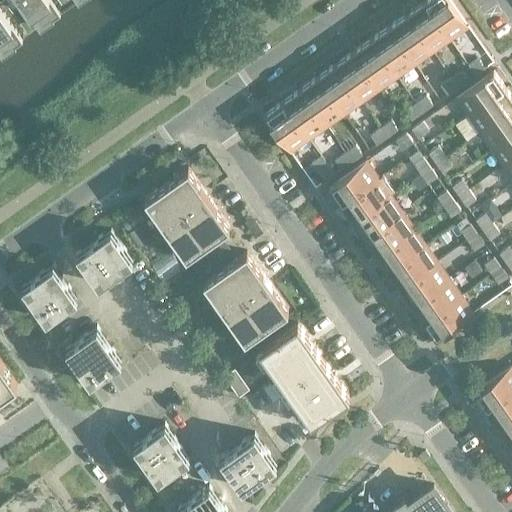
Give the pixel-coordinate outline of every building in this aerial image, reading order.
[(51,0),(21,0),(40,27),(61,13),(51,0)] [(450,37),(424,0),(406,13),(432,50),(450,37)] [(469,24),(451,0),(424,0),(450,37),(469,24)] [(0,50),(2,54),(22,40),(0,8),(0,50)] [(432,50),(406,13),(389,25),(415,62),(432,50)] [(415,62),(389,25),(371,38),(397,74),(415,62)] [(397,74),(371,38),(353,50),(379,87),(397,74)] [(379,87),(353,50),(336,62),(362,99),(379,87)] [(468,63),(475,73),(485,67),(477,56),(468,63)] [(362,99),(336,62),(318,75),(344,112),(362,99)] [(462,69),(451,76),(458,86),(468,78),(462,69)] [(506,87),(494,69),(457,95),(469,113),(506,87)] [(344,112),(318,75),(300,87),(326,124),(344,112)] [(458,86),(451,76),(441,84),(447,93),(458,86)] [(326,124),(300,87),(283,100),(309,137),(326,124)] [(511,107),(511,95),(506,87),(469,113),(481,129),(511,107)] [(426,94),(416,101),(422,110),(433,103),(426,94)] [(309,137),(283,100),(264,113),(290,150),(309,137)] [(422,110),(416,101),(406,108),(412,118),(422,110)] [(511,132),(511,107),(481,129),(493,146),(511,132)] [(391,119),(381,126),(387,135),(397,128),(391,119)] [(428,131),(421,120),(412,127),(419,137),(428,131)] [(387,135),(381,126),(370,133),(377,143),(387,135)] [(406,131),(397,137),(404,148),(413,141),(406,131)] [(511,157),(511,132),(493,146),(504,163),(511,157)] [(356,144),(345,151),(352,160),(362,153),(356,144)] [(438,145),(429,151),(436,161),(445,154),(438,145)] [(352,160),(345,151),(335,158),(342,167),(352,160)] [(452,164),(445,154),(436,161),(443,171),(452,164)] [(430,165),(423,155),(414,162),(421,172),(430,165)] [(379,177),(366,159),(329,185),(342,203),(379,177)] [(318,169),(325,179),(334,173),(327,162),(318,169)] [(437,175),(430,165),(421,172),(428,181),(437,175)] [(167,181),(188,211),(209,196),(188,166),(167,181)] [(395,190),(383,174),(379,177),(342,203),(353,219),(390,193),(395,190)] [(462,178),(453,184),(460,194),(469,188),(462,178)] [(145,197),(166,226),(188,211),(167,181),(145,197)] [(476,198),(469,188),(460,194),(467,204),(476,198)] [(454,198),(447,189),(438,195),(444,205),(454,198)] [(402,210),(390,193),(353,219),(365,236),(402,210)] [(209,196),(188,211),(208,240),(230,225),(209,196)] [(461,208),(454,198),(444,205),(451,215),(461,208)] [(140,209),(124,220),(129,228),(146,217),(140,209)] [(414,227),(402,210),(365,236),(377,253),(414,227)] [(187,255),(208,240),(188,211),(166,226),(187,255)] [(485,211),(476,218),(483,228),(492,221),(485,211)] [(499,231),(492,221),(483,228),(490,237),(499,231)] [(477,232),(470,222),(461,229),(468,238),(477,232)] [(137,225),(129,231),(139,246),(147,240),(137,225)] [(133,258),(111,227),(77,251),(99,283),(133,258)] [(426,243),(414,227),(377,253),(389,269),(426,243)] [(447,229),(438,235),(445,244),(453,238),(447,229)] [(484,242),(477,232),(468,238),(475,248),(484,242)] [(223,236),(190,260),(201,276),(235,252),(223,236)] [(437,260),(426,243),(389,269),(400,286),(433,263),(437,260)] [(511,249),(509,245),(500,251),(507,261),(511,257),(511,249)] [(170,249),(151,262),(165,282),(184,268),(170,249)] [(226,265),(246,294),(268,279),(247,250),(226,265)] [(501,265),(494,255),(485,262),(491,272),(501,265)] [(475,259),(465,267),(472,278),(483,270),(475,259)] [(78,296),(54,262),(22,284),(47,318),(78,296)] [(445,279),(433,263),(400,286),(412,303),(445,279)] [(225,309),(246,294),(226,265),(204,280),(225,309)] [(508,275),(501,265),(491,272),(498,281),(508,275)] [(461,293),(449,277),(445,279),(412,303),(424,319),(461,293)] [(268,279),(246,294),(267,324),(289,308),(268,279)] [(473,311),(461,293),(424,319),(436,337),(473,311)] [(225,309),(245,339),(267,324),(246,294),(225,309)] [(298,322),(260,349),(311,422),(349,395),(298,322)] [(122,359),(97,324),(66,346),(90,381),(122,359)] [(0,387),(11,380),(15,384),(7,389),(8,390),(17,384),(0,359),(0,387)] [(511,389),(511,365),(511,364),(474,390),(486,408),(511,389)] [(225,373),(224,374),(239,394),(240,394),(250,387),(235,366),(225,373)] [(511,414),(511,389),(486,408),(498,425),(511,414)] [(511,439),(511,414),(498,425),(510,441),(511,439)] [(190,455),(166,421),(134,443),(159,478),(190,455)] [(277,462),(255,431),(220,455),(242,487),(277,462)] [(229,511),(210,483),(178,505),(182,511),(229,511)] [(453,511),(434,483),(406,503),(404,499),(386,511),(453,511)]
